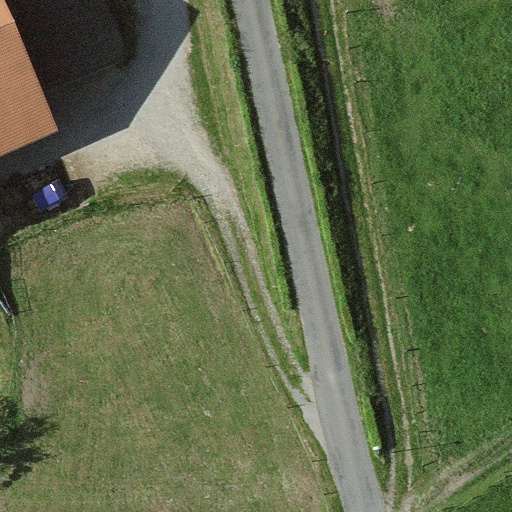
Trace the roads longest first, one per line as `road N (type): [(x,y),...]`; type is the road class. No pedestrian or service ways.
road 1 (unclassified): [(364,511),(249,0)]
road 2 (track): [(140,88),(199,168),(286,378),(341,425)]
